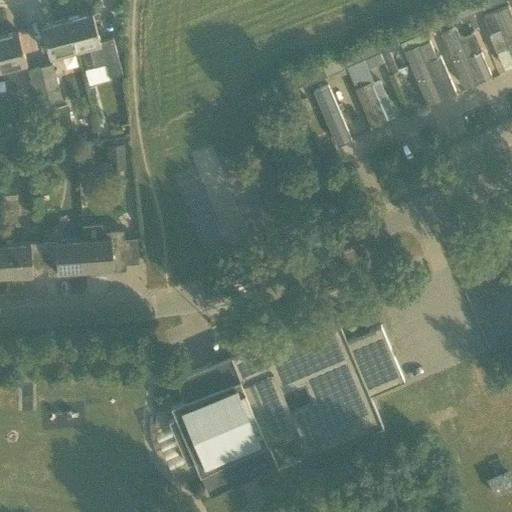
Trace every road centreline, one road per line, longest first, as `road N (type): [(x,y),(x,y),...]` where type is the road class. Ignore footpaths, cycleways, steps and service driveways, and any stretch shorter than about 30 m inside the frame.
road 1 (unclassified): [(0,318),(190,303),(389,223)]
road 2 (residential): [(511,84),(360,149),(389,223)]
road 3 (residential): [(292,511),(445,442)]
